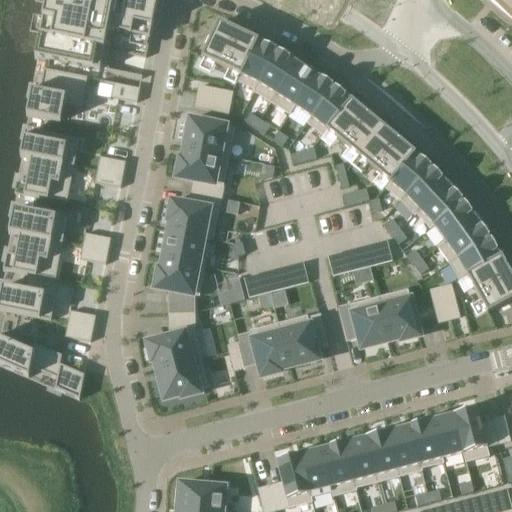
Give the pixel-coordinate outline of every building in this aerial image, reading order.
[(46,0),(35,60),(37,60),(100,72),(104,51),(110,53),(112,53),(146,60),(157,0),(46,0)] [(203,58),(202,59),(203,60),(204,60),(239,77),(240,77),(257,42),(256,42),(239,34),(238,33),(237,33),(220,25),(219,24),(218,26),(203,58)] [(239,77),(236,83),(254,92),(255,92),(277,52),(276,52),(276,51),(264,46),(257,43),(257,42),(240,77),(239,77)] [(254,92),(253,94),(271,105),(296,64),(289,60),(290,60),(279,53),(277,52),(255,92),(254,92)] [(296,64),(271,105),(290,117),(295,109),(294,108),(315,76),(296,64)] [(31,92),(26,117),(28,117),(60,124),(64,106),(82,109),(87,80),(44,72),(40,93),(31,92)] [(315,76),(294,108),(295,109),(311,119),(334,88),(332,87),(333,87),(322,80),(322,81),(315,76)] [(114,85),(111,99),(137,104),(140,90),(114,85)] [(199,88),(198,97),(209,99),(211,90),(199,88)] [(311,119),(306,125),(323,138),(327,133),(327,132),(351,103),(345,98),(345,97),(335,89),(335,90),(334,88),(311,119)] [(211,90),(209,99),(219,101),(221,92),(211,90)] [(221,92),(219,101),(222,101),(230,103),(232,95),(221,92)] [(198,97),(195,109),(220,114),(222,101),(219,101),(209,99),(198,97)] [(222,101),(220,114),(228,115),(230,103),(222,101)] [(351,103),(327,132),(327,133),(358,158),(383,129),(351,103)] [(250,115),(245,123),(255,130),(260,121),(250,115)] [(190,121),(184,151),(229,159),(235,130),(190,121)] [(260,121),(255,130),(265,136),(270,128),(260,121)] [(383,129),(358,158),(389,184),(390,185),(414,155),(383,129)] [(25,133),(20,158),(22,158),(31,160),(31,159),(74,167),(79,144),(25,133)] [(278,133),(273,141),(283,148),(288,139),(278,133)] [(314,150),(302,153),(305,163),(316,160),(314,150)] [(180,160),(176,179),(194,183),(192,195),(221,200),(229,159),(184,151),(182,161),(180,160)] [(302,153),(291,157),(293,166),(305,163),(302,153)] [(389,184),(385,190),(400,203),(432,170),(430,168),(431,168),(421,160),(414,155),(390,185),(389,184)] [(31,160),(24,196),(67,204),(74,167),(31,159),(31,160)] [(100,159),(97,172),(123,177),(126,164),(100,159)] [(343,166),(335,167),(338,179),(346,177),(343,166)] [(432,170),(400,203),(415,218),(417,217),(416,216),(447,186),(442,180),(433,171),(432,170)] [(97,172),(95,185),(120,190),(123,177),(97,172)] [(346,177),(338,179),(341,191),(349,189),(346,177)] [(447,186),(416,216),(417,217),(430,231),(434,228),(433,227),(463,203),(462,202),(462,201),(453,192),(447,186)] [(366,191),(358,193),(361,204),(369,202),(366,191)] [(358,193),(351,195),(354,206),(361,204),(358,193)] [(172,203),(168,222),(170,223),(168,233),(208,241),(208,242),(213,243),(221,200),(192,195),(189,207),(172,203)] [(351,195),(343,197),(346,208),(354,206),(351,195)] [(379,201),(369,203),(372,215),(382,212),(379,201)] [(463,203),(433,227),(434,228),(445,243),(445,244),(476,221),(471,215),(472,214),(464,204),(463,203)] [(13,210),(9,235),(10,235),(19,237),(19,236),(63,244),(67,221),(13,210)] [(393,221),(385,227),(392,237),(400,231),(393,221)] [(445,243),(437,249),(449,266),(489,239),(489,238),(482,228),(481,228),(476,221),(445,244),(445,243)] [(400,231),(392,237),(399,246),(407,240),(400,231)] [(168,233),(163,261),(203,269),(203,268),(208,242),(208,241),(168,233)] [(85,235),(83,248),(108,253),(111,240),(85,235)] [(6,255),(3,271),(5,272),(55,282),(63,244),(19,236),(19,237),(15,257),(6,255)] [(489,239),(449,266),(459,284),(467,279),(467,278),(501,260),(501,259),(500,259),(497,252),(491,241),(489,239)] [(242,244),(233,247),(235,258),(245,256),(242,244)] [(83,248),(80,261),(106,266),(108,253),(83,248)] [(415,251),(407,257),(414,267),(422,261),(415,251)] [(501,260),(467,278),(467,279),(487,314),(486,314),(487,316),(489,315),(488,314),(511,301),(511,280),(511,278),(510,277),(501,261),(501,260)] [(158,271),(155,290),(169,293),(169,316),(194,316),(194,298),(199,299),(205,268),(203,268),(203,269),(163,261),(161,272),(158,271)] [(422,261),(414,267),(421,276),(429,271),(422,261)] [(239,280),(231,282),(236,303),(244,301),(239,280)] [(451,287),(442,289),(444,297),(445,300),(454,298),(451,287)] [(2,288),(0,296),(0,312),(51,322),(56,298),(2,288)] [(442,289),(430,293),(432,300),(444,297),(442,289)] [(408,292),(379,299),(390,343),(400,340),(401,343),(420,338),(408,292)] [(444,297),(432,300),(438,325),(451,322),(448,311),(445,300),(444,297)] [(454,298),(445,300),(448,311),(456,309),(454,298)] [(379,299),(338,310),(347,343),(359,340),(361,351),(390,343),(379,299)] [(456,309),(448,311),(451,322),(459,319),(456,309)] [(70,313),(68,326),(93,331),(96,318),(70,313)] [(169,339),(147,345),(152,363),(154,363),(157,373),(201,361),(194,333),(195,333),(194,316),(169,316),(169,339)] [(307,318),(278,325),(290,369),(319,362),(316,351),(328,348),(320,317),(308,320),(307,318)] [(250,335),(238,338),(240,345),(246,369),(258,366),(261,379),(280,374),(279,372),(290,369),(278,325),(249,333),(250,335)] [(68,326),(65,339),(91,344),(93,331),(68,326)] [(0,340),(0,366),(29,379),(31,369),(57,381),(55,391),(80,401),(84,377),(60,367),(62,358),(35,346),(33,355),(0,340)] [(240,345),(228,348),(234,373),(246,369),(240,345)] [(201,361),(157,373),(164,402),(181,397),(182,400),(200,395),(199,393),(208,390),(201,361)] [(476,409),(453,415),(464,455),(463,455),(465,465),(489,459),(487,449),(492,448),(499,446),(496,438),(494,430),(492,422),(480,425),(476,409)] [(441,419),(431,422),(442,461),(443,461),(463,455),(464,455),(453,415),(453,416),(452,416),(450,413),(442,416),(441,419)] [(503,419),(492,422),(494,430),(505,427),(503,419)] [(411,427),(409,427),(421,471),(422,471),(444,465),(443,461),(442,461),(431,422),(423,424),(423,423),(411,427)] [(388,432),(387,433),(399,479),(422,473),(422,471),(421,471),(409,427),(400,430),(397,427),(389,429),(388,433),(388,432)] [(505,427),(494,430),(496,438),(507,435),(505,427)] [(387,433),(365,438),(377,485),(399,479),(387,433)] [(507,435),(496,438),(499,446),(509,443),(507,435)] [(352,442),(343,444),(355,491),(356,491),(377,485),(365,438),(364,439),(361,436),(353,438),(352,442)] [(329,448),(321,450),(332,494),(332,495),(333,499),(357,493),(356,491),(355,491),(343,444),(342,445),(342,444),(329,448)] [(300,455),(299,456),(310,500),(311,500),(332,495),(332,494),(321,450),(312,453),(309,450),(301,452),(300,456),(300,455)] [(282,485),(270,488),(276,511),(278,511),(288,510),(289,511),(313,504),(311,500),(310,500),(299,456),(276,462),(282,485)] [(511,458),(503,461),(506,472),(511,470),(511,458)] [(180,486),(178,511),(189,511),(227,511),(230,484),(211,483),(210,489),(180,486)] [(471,483),(459,486),(462,496),(473,493),(471,483)] [(276,511),(270,488),(258,491),(263,511),(276,511)] [(438,492),(427,495),(429,504),(441,501),(438,492)] [(427,495),(415,498),(418,507),(429,504),(427,495)] [(396,511),(394,503),(383,506),(384,511),(396,511)]
